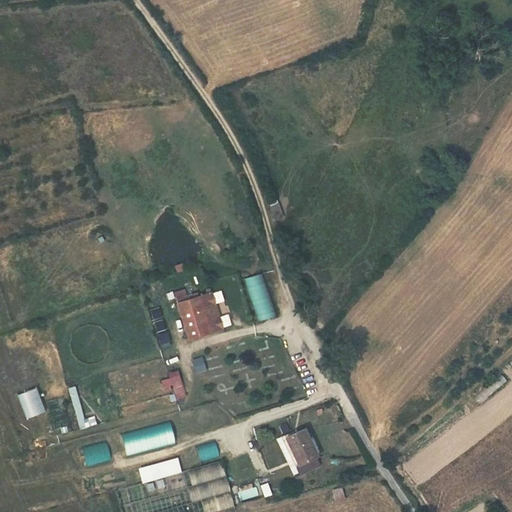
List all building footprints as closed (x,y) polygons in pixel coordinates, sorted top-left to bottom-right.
[(262,274),(244,280),(258,321),(276,315),(262,274)] [(220,330),(209,294),(177,304),(188,339),(220,330)] [(194,372),(203,370),(201,359),(192,360),(194,372)] [(161,377),(169,402),(185,396),(178,372),(161,377)] [(93,416),(84,419),(74,386),(67,388),(79,429),(95,424),(93,416)] [(36,389),(19,396),(26,418),(44,411),(36,389)] [(48,402),(57,430),(71,426),(62,398),(48,402)] [(175,443),(169,421),(122,434),(128,456),(175,443)] [(299,464),(317,455),(303,430),(285,439),(299,464)] [(110,459),(106,443),(82,449),(87,466),(110,459)] [(218,457),(214,443),(197,447),(201,462),(218,457)] [(182,473),(178,458),(140,469),(144,483),(182,473)] [(221,462),(187,470),(190,486),(186,487),(190,503),(202,500),(204,511),(209,511),(232,507),(221,462)]
